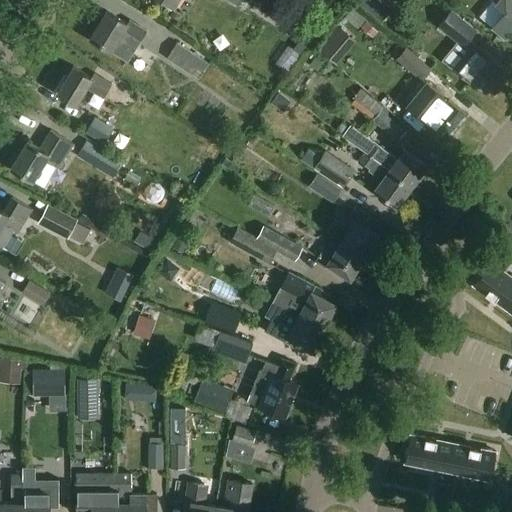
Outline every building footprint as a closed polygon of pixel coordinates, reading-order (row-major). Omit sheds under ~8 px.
[(180,0),(159,0),(175,9),(180,0)] [(363,0),(360,4),(376,18),(386,5),(380,0),(363,0)] [(511,0),(499,0),(498,2),(506,10),(493,25),(506,35),(509,32),(511,34),(511,0)] [(451,10),(438,27),(464,47),(472,37),(477,30),(451,10)] [(138,42),(141,44),(148,32),(131,21),(128,25),(108,12),(92,38),(112,51),(127,60),(138,42)] [(342,18),(322,44),(343,60),(362,34),(342,18)] [(468,51),(456,66),(469,77),(472,79),(486,91),(504,68),(488,55),(490,53),(477,42),(472,37),(464,47),(468,51)] [(177,42),(167,58),(191,74),(196,66),(203,70),(208,63),(177,42)] [(405,46),(395,58),(422,80),(431,68),(405,46)] [(324,61),(316,55),(309,65),(318,70),(324,61)] [(92,78),(74,67),(58,93),(76,104),(87,87),(104,98),(112,85),(95,74),(92,78)] [(429,85),(409,109),(431,125),(447,139),(467,115),(450,101),(449,101),(433,88),(433,89),(429,85)] [(279,92),(271,104),(278,109),(287,97),(279,92)] [(352,104),(371,118),(378,110),(358,95),(352,104)] [(398,141),(406,131),(387,116),(379,126),(398,141)] [(107,140),(113,129),(96,119),(90,129),(107,140)] [(342,136),(365,152),(366,152),(412,185),(427,166),(406,150),(399,159),(349,125),(342,136)] [(73,144),(51,130),(40,148),(27,140),(10,167),(33,181),(46,160),(58,168),(73,144)] [(94,146),(89,154),(100,161),(97,168),(112,177),(121,162),(94,146)] [(325,149),(313,167),(343,187),(355,169),(325,149)] [(366,152),(365,152),(359,160),(371,169),(369,172),(382,182),(376,190),(398,205),(412,185),(366,152)] [(224,157),(220,164),(228,168),(232,162),(224,157)] [(316,172),(307,186),(332,202),(341,189),(316,172)] [(199,196),(196,202),(207,208),(210,202),(199,196)] [(0,246),(3,248),(14,230),(18,232),(32,209),(12,197),(6,207),(7,208),(4,211),(0,208),(0,246)] [(47,203),(39,217),(70,232),(76,218),(47,203)] [(350,229),(341,243),(365,256),(379,233),(363,223),(368,214),(356,207),(344,226),(350,229)] [(255,239),(276,250),(295,261),(303,247),(263,225),(255,239)] [(276,250),(255,239),(236,228),(229,242),(268,264),(276,250)] [(140,244),(141,245),(151,251),(156,243),(145,237),(145,236),(140,244)] [(365,256),(341,243),(333,256),(323,249),(316,260),(331,269),(333,266),(352,277),(365,256)] [(511,271),(500,261),(480,287),(509,309),(511,305),(511,271)] [(275,301),(300,314),(324,327),(336,304),(320,296),(323,290),(290,273),(282,289),(275,301)] [(28,280),(21,292),(42,305),(50,292),(28,280)] [(118,285),(113,283),(108,294),(121,301),(126,290),(127,289),(118,285)] [(271,318),(265,330),(300,349),(302,345),(312,350),(324,327),(300,314),(275,301),(267,317),(271,318)] [(234,333),(240,318),(211,306),(205,321),(234,333)] [(133,333),(149,339),(156,320),(139,314),(133,333)] [(214,328),(209,341),(248,355),(252,342),(214,328)] [(0,358),(0,381),(19,384),(21,369),(25,370),(26,360),(0,358)] [(249,403),(261,408),(267,410),(268,414),(275,417),(279,414),(285,417),(297,384),(289,381),(296,365),(283,360),(280,367),(265,361),(249,403)] [(65,392),(65,368),(34,368),(34,392),(65,392)] [(180,393),(182,394),(190,375),(179,370),(179,371),(171,389),(180,393)] [(78,378),(78,417),(98,417),(97,378),(78,378)] [(202,378),(194,401),(225,412),(233,389),(202,378)] [(127,383),(127,393),(142,394),(143,384),(127,383)] [(252,447),(257,432),(238,426),(233,441),(252,447)] [(409,434),(404,462),(411,463),(416,465),(447,471),(452,442),(424,437),(409,434)] [(452,442),(447,471),(490,479),(495,451),(452,442)] [(148,443),(148,468),(163,469),(163,443),(148,443)] [(185,469),(186,444),(171,443),(171,468),(185,469)] [(22,466),(22,475),(22,511),(50,511),(51,507),(59,507),(59,479),(34,479),(34,474),(34,466),(22,466)] [(120,511),(119,474),(76,475),(77,506),(92,506),(91,511),(120,511)] [(130,502),(124,502),(124,492),(130,492),(130,474),(119,474),(120,511),(157,511),(157,494),(130,494),(130,502)] [(0,511),(22,511),(22,475),(11,475),(11,492),(18,492),(18,504),(2,504),(1,491),(0,490),(0,511)] [(217,506),(216,511),(241,511),(242,511),(245,511),(248,511),(253,485),(230,481),(227,499),(231,499),(230,508),(217,506)] [(436,482),(434,493),(442,495),(444,483),(436,482)] [(184,511),(216,511),(217,506),(203,504),(206,485),(189,483),(184,511)] [(444,483),(442,495),(450,497),(452,485),(444,483)] [(507,497),(511,489),(499,484),(496,492),(507,497)]
